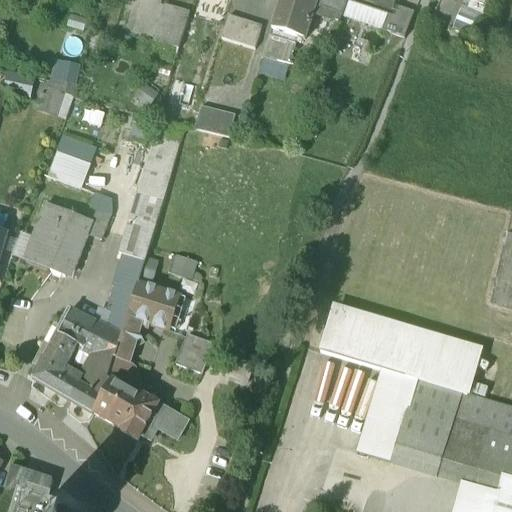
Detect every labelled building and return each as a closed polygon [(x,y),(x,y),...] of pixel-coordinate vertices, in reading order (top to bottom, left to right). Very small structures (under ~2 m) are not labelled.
[(319,1),(317,0),(282,0),(272,34),(305,44),(314,18),(319,1)] [(319,0),(319,1),(314,18),(339,26),(348,0),(319,0)] [(386,10),(355,0),(348,0),(341,21),(382,34),(391,10),(386,8),(386,10)] [(355,0),(386,10),(386,8),(389,0),(355,0)] [(473,0),(468,13),(483,19),(489,0),(473,0)] [(190,15),(165,8),(154,45),(179,52),(190,15)] [(414,16),(392,8),(391,10),(382,34),(405,41),(414,16)] [(481,23),(461,15),(457,25),(477,33),(481,23)] [(262,31),(229,20),(222,43),(255,53),(262,31)] [(21,84),(19,94),(31,96),(34,81),(8,76),(7,81),(21,84)] [(46,81),(36,115),(65,123),(74,90),(46,81)] [(159,98),(145,88),(132,107),(146,116),(159,98)] [(285,112),(267,107),(263,122),(281,128),(285,112)] [(236,124),(201,114),(196,135),(230,144),(236,124)] [(149,140),(129,220),(155,228),(186,130),(168,125),(162,143),(149,140)] [(96,152),(62,141),(48,181),(83,192),(96,152)] [(92,224),(45,206),(29,248),(42,253),(38,263),(52,269),(50,274),(65,279),(71,265),(76,267),(88,237),(93,224),(92,224)] [(111,216),(97,211),(92,224),(93,224),(88,237),(101,242),(111,216)] [(155,228),(129,220),(119,255),(122,256),(145,262),(155,228)] [(491,305),(511,309),(511,235),(507,234),(491,305)] [(122,256),(112,288),(114,289),(106,314),(108,315),(103,330),(121,339),(138,284),(139,284),(145,262),(122,256)] [(195,265),(178,261),(174,275),(191,279),(195,265)] [(139,284),(138,284),(121,339),(114,360),(129,365),(142,323),(153,289),(139,284)] [(179,297),(153,289),(142,323),(168,331),(179,297)] [(83,379),(66,369),(77,348),(83,350),(96,326),(69,312),(33,380),(94,415),(102,400),(103,400),(112,384),(106,381),(104,384),(86,373),(83,379)] [(477,358),(332,316),(320,355),(416,383),(460,396),(461,395),(466,397),(477,358)] [(103,330),(96,326),(83,350),(91,354),(89,359),(91,360),(86,373),(104,384),(106,381),(107,381),(113,360),(114,360),(121,339),(103,330)] [(189,334),(176,368),(201,377),(213,343),(189,334)] [(94,415),(107,423),(129,384),(129,365),(114,360),(113,360),(107,381),(106,381),(112,384),(103,400),(102,400),(94,415)] [(308,402),(321,405),(331,362),(318,360),(308,402)] [(460,396),(416,383),(391,467),(435,480),(452,423),(460,396)] [(143,392),(129,384),(107,423),(121,431),(120,433),(137,443),(145,429),(158,407),(141,397),(143,392)] [(511,411),(466,397),(461,395),(460,396),(452,423),(490,435),(511,441),(511,437),(511,411)] [(187,424),(158,407),(145,429),(150,432),(152,428),(177,442),(187,424)] [(490,435),(452,423),(435,480),(459,487),(472,491),(490,435)] [(511,441),(490,435),(472,491),(499,498),(503,481),(511,484),(511,441)] [(52,483),(11,469),(4,501),(2,511),(67,511),(68,511),(45,504),(52,483)] [(511,511),(511,484),(503,481),(499,498),(498,502),(486,499),(482,511),(511,511)] [(459,487),(452,511),(482,511),(486,499),(498,502),(499,498),(472,491),(459,487)]
